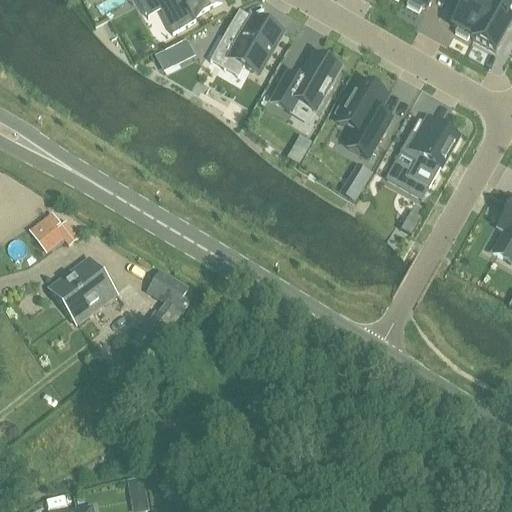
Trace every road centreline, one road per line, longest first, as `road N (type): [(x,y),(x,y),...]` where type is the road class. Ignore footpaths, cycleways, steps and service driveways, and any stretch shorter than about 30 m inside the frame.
road 1 (secondary): [(375,355),(70,171)]
road 2 (residential): [(375,355),(509,113)]
road 3 (residential): [(309,0),(509,113)]
road 4 (secondary): [(511,438),(375,355)]
